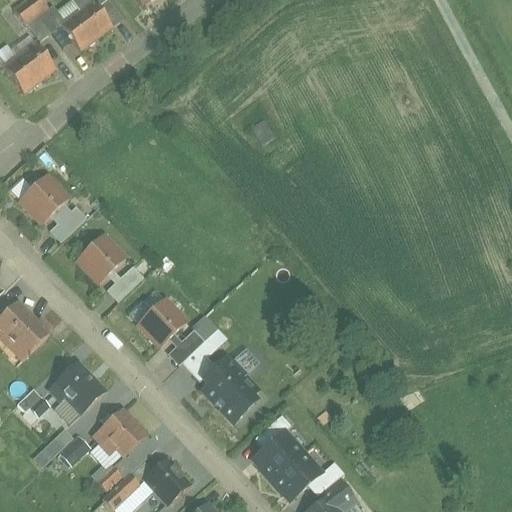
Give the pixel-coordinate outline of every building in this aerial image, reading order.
[(40,0),(26,0),(12,11),(25,28),(26,28),(38,19),(48,11),(40,0)] [(63,30),(80,54),(112,31),(111,28),(97,10),(107,2),(105,0),(70,0),(69,1),(78,13),(64,24),(60,26),(63,30)] [(135,0),(141,8),(152,0),(135,0)] [(97,10),(111,28),(121,21),(107,2),(97,10)] [(38,19),(52,39),(63,30),(60,26),(64,24),(53,8),(48,11),(38,19)] [(52,39),(38,19),(26,28),(40,47),(52,39)] [(2,71),(23,99),(56,74),(34,46),(2,71)] [(17,207),(40,230),(50,221),(55,215),(68,203),(45,179),(17,207)] [(62,222),(55,215),(50,221),(56,228),(49,234),(60,246),(86,222),(75,210),(62,222)] [(99,239),(73,266),(97,289),(106,279),(112,274),(123,262),(99,239)] [(112,274),(106,279),(113,286),(105,294),(117,306),(143,281),(132,270),(120,282),(112,274)] [(164,302),(136,329),(159,353),(168,343),(173,339),(187,325),(164,302)] [(48,337),(15,306),(0,321),(0,348),(19,367),(48,337)] [(200,383),(215,369),(208,361),(228,342),(218,331),(204,344),(181,367),(198,385),(200,383)] [(179,345),(173,339),(168,343),(175,350),(167,358),(178,369),(181,367),(204,344),(192,333),(179,345)] [(200,395),(232,429),(259,404),(241,385),(246,379),(226,358),(215,369),(200,383),(206,389),(200,395)] [(47,394),(76,424),(102,399),(73,369),(47,394)] [(32,392),(15,408),(23,416),(29,411),(38,420),(49,410),(32,392)] [(148,438),(122,410),(90,440),(108,459),(114,453),(123,462),(148,438)] [(254,443),(263,453),(285,432),(290,428),(281,418),(254,443)] [(263,453),(250,464),(288,505),(306,489),(323,474),(285,432),(263,453)] [(90,453),(77,439),(59,456),(72,470),(90,453)] [(166,511),(190,488),(164,461),(140,485),(166,511)] [(323,474),(306,489),(317,502),(338,485),(344,479),(333,466),(323,474)] [(127,478),(101,503),(110,511),(117,511),(139,490),(127,478)] [(311,511),(347,511),(355,506),(338,485),(317,502),(316,503),(318,506),(311,511)]
